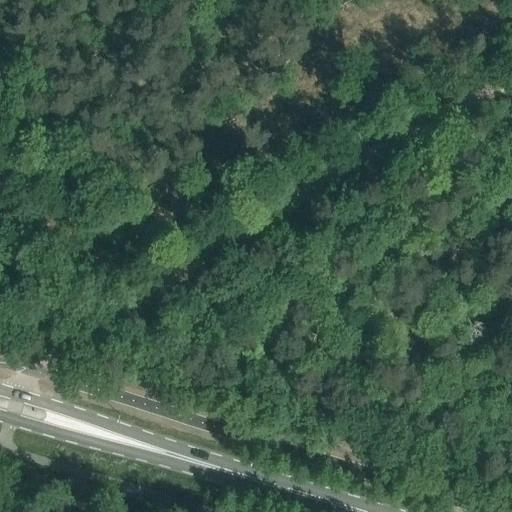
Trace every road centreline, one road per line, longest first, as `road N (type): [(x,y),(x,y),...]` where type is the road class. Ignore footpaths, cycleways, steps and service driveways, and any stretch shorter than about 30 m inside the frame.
road 1 (track): [(511,96),(340,171),(142,291)]
road 2 (primary): [(357,511),(96,432)]
road 3 (track): [(142,291),(30,373)]
